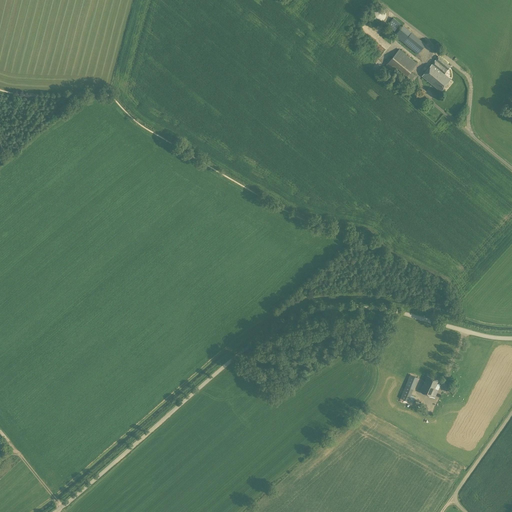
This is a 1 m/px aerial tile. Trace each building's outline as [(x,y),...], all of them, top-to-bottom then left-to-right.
[(381,8),(378,7),(376,8),(374,9),(372,11),(372,13),(372,16),(372,18),(374,20),(376,21),(379,22),(381,21),(383,20),(385,18),(386,16),(386,13),(385,11),(383,9),(381,8)] [(400,24),(393,18),(387,25),(394,31),(400,24)] [(425,44),(411,32),(403,26),(395,36),(417,54),(425,44)] [(415,75),(411,72),(417,64),(399,49),(385,66),(408,84),(415,75)] [(439,56),(432,64),(422,76),(432,85),(443,73),(444,74),(451,66),(439,56)] [(443,73),(432,85),(440,91),(450,79),(444,74),(443,73)] [(413,365),(410,374),(400,398),(413,403),(415,396),(411,395),(418,378),(415,376),(418,367),(413,365)] [(428,376),(425,382),(424,381),(419,392),(435,398),(438,390),(436,388),(437,386),(436,386),(438,380),(428,376)]
